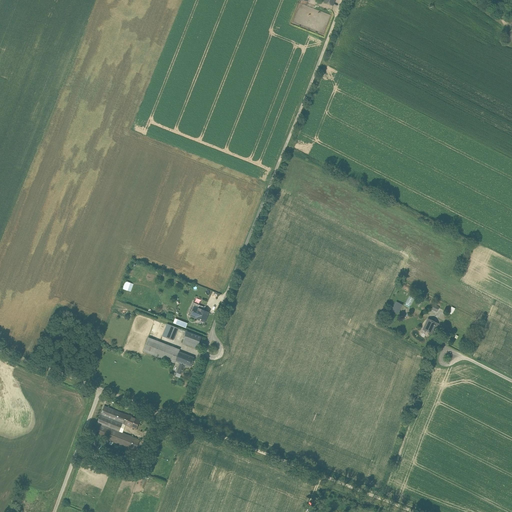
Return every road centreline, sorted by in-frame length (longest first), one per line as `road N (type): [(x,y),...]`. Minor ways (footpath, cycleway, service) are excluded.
road 1 (unclassified): [(411,511),(99,390)]
road 2 (unclassified): [(53,511),(99,390)]
